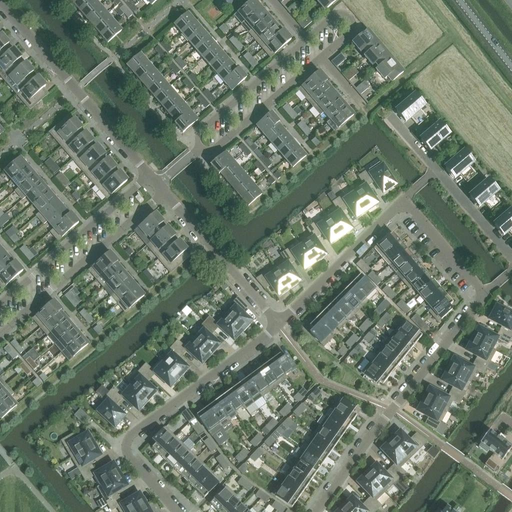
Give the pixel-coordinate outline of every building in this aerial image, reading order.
[(78,10),(90,0),(74,0),(72,2),(75,6),(74,7),(78,10)] [(85,18),(100,7),(93,0),(90,0),(78,10),(82,14),(81,15),(85,18)] [(238,14),(234,17),(236,20),(241,26),(246,22),(261,9),(260,8),(259,9),(257,6),(258,5),(254,0),(254,1),(253,0),(238,13),(238,14)] [(337,0),(319,0),(316,2),(325,11),(337,0)] [(134,6),(130,1),(126,5),(130,9),(134,6)] [(291,17),(301,8),(296,2),(286,11),(291,17)] [(127,11),(123,6),(119,10),(124,15),(127,11)] [(138,11),(134,6),(130,9),(134,14),(138,11)] [(93,27),(107,15),(100,7),(85,18),(89,23),(88,24),(92,27),(93,27)] [(246,22),(241,26),(248,34),(253,30),(268,17),(267,16),(266,17),(264,14),(265,13),(262,10),(261,9),(246,22)] [(132,16),(127,11),(124,15),(128,19),(132,16)] [(182,34),(195,23),(192,19),(192,18),(188,15),(187,14),(174,26),(182,34)] [(100,35),(114,23),(107,15),(93,27),(96,31),(95,32),(100,35)] [(303,30),(313,22),(308,16),(298,24),(303,30)] [(253,30),(248,34),(255,42),(260,38),(275,25),(274,25),(271,23),(272,21),(269,18),(268,17),(253,30)] [(107,44),(121,32),(114,23),(100,35),(103,39),(102,40),(107,43),(107,44)] [(189,42),(202,31),(199,27),(199,26),(195,23),(182,34),(189,42)] [(260,38),(255,42),(262,50),(267,46),(283,32),(281,33),(278,31),(279,29),(276,26),(275,25),(260,38)] [(228,31),(223,26),(219,29),(224,35),(228,31)] [(196,51),(209,39),(206,35),(206,34),(202,31),(189,42),(196,51)] [(378,45),(375,41),(367,31),(352,44),(360,53),(365,50),(368,54),(364,58),(365,58),(379,45),(378,45)] [(267,46),(262,50),(267,55),(269,59),(270,58),(274,55),(291,41),(283,32),(267,46)] [(9,54),(4,48),(9,45),(1,36),(0,36),(0,61),(13,50),(9,54)] [(238,43),(234,38),(229,41),(234,46),(238,43)] [(203,59),(216,47),(213,44),(213,43),(209,40),(209,39),(196,51),(203,59)] [(242,47),(238,43),(234,46),(238,51),(242,47)] [(390,59),(386,55),(387,54),(379,45),(365,58),(372,67),(376,63),(381,67),(376,71),(376,72),(391,59),(390,59)] [(210,67),(223,56),(220,52),(221,51),(216,48),(216,47),(203,59),(210,67)] [(21,68),(17,63),(21,59),(13,50),(0,61),(0,76),(5,82),(26,64),(25,64),(21,68)] [(252,59),(248,54),(243,58),(248,63),(252,59)] [(341,54),(331,63),(332,64),(336,69),(346,60),(341,54)] [(134,75),(148,64),(140,55),(127,67),(128,67),(130,72),(131,71),(134,75)] [(217,75),(230,64),(227,60),(228,59),(223,56),(210,67),(217,75)] [(257,65),(252,59),(248,63),(253,69),(257,65)] [(402,73),(398,68),(399,68),(391,59),(376,72),(384,80),(388,77),(392,81),(391,82),(392,83),(403,73),(402,72),(402,73)] [(33,82),(29,77),(33,73),(26,64),(5,82),(10,78),(21,92),(17,96),(38,78),(37,78),(33,82)] [(141,83),(155,72),(148,64),(134,75),(135,76),(137,80),(138,80),(141,83)] [(224,84),(239,71),(238,70),(237,71),(234,68),(235,67),(230,64),(217,75),(224,84)] [(348,82),(358,74),(353,68),(343,76),(348,82)] [(231,92),(246,79),(239,71),(224,84),(231,92)] [(148,91),(162,80),(155,72),(141,83),(142,84),(144,88),(145,88),(148,91)] [(319,73),(298,91),(305,100),(326,82),(319,73)] [(46,96),(41,91),(45,87),(38,78),(17,96),(30,111),(46,96)] [(155,100),(169,88),(162,80),(148,91),(149,92),(151,96),(152,96),(155,100)] [(365,81),(354,90),(360,96),(370,87),(365,81)] [(326,82),(305,100),(312,108),(332,91),(331,90),(328,86),(327,87),(325,84),(327,82),(326,82)] [(162,108),(176,96),(169,88),(155,100),(156,100),(158,105),(159,104),(162,108)] [(211,95),(206,90),(203,94),(207,99),(211,95)] [(332,91),(312,108),(319,116),(324,112),(339,99),(338,98),(335,94),(334,95),(332,92),(332,91)] [(215,101),(211,95),(207,99),(211,104),(215,101)] [(170,116),(183,105),(176,96),(162,108),(163,108),(165,113),(166,112),(170,116)] [(205,101),(200,96),(196,99),(201,104),(205,101)] [(427,118),(420,110),(424,107),(415,97),(396,113),(400,118),(403,116),(406,121),(404,123),(405,123),(410,118),(417,126),(417,127),(418,127),(428,118),(427,118)] [(331,121),(346,108),(345,106),(343,102),(341,103),(339,100),(339,99),(324,112),(331,121)] [(209,106),(205,101),(201,104),(205,109),(209,106)] [(176,126),(190,113),(183,105),(170,116),(172,121),(173,120),(176,124),(175,125),(176,126)] [(291,111),(287,105),(283,109),(287,114),(291,111)] [(331,121),(326,125),(332,132),(333,133),(338,129),(353,116),(352,115),(350,110),(348,111),(346,109),(346,108),(331,121)] [(296,116),(292,111),(291,111),(287,114),(292,120),(296,116)] [(183,134),(197,121),(190,113),(176,126),(183,134)] [(263,135),(278,122),(271,114),(256,127),(263,135)] [(61,147),(82,129),(74,120),(70,124),(66,119),(49,133),(61,147)] [(270,143),(284,132),(281,127),(280,128),(279,124),(279,123),(278,122),(263,135),(270,143)] [(306,128),(302,123),(297,126),(302,131),(306,128)] [(452,147),(445,139),(448,135),(439,125),(420,141),(425,147),(427,145),(431,149),(429,151),(429,152),(435,147),(442,155),(442,156),(452,147),(452,146),(452,147)] [(310,133),(306,128),(302,131),(306,136),(310,133)] [(72,160),(93,143),(85,134),(81,137),(77,133),(82,129),(61,147),(72,160)] [(278,152),(291,140),(288,135),(287,136),(284,132),(270,143),(278,152)] [(253,144),(248,139),(244,142),(249,147),(253,144)] [(320,144),(315,139),(311,142),(316,147),(320,144)] [(285,160),(298,149),(298,148),(295,144),(294,144),(291,140),(278,152),(285,160)] [(83,173),(104,155),(96,147),(92,150),(89,146),(93,143),(72,160),(83,173)] [(247,149),(242,144),(238,148),(243,153),(247,149)] [(257,149),(253,144),(249,147),(253,152),(257,149)] [(251,154),(247,149),(243,153),(247,158),(251,154)] [(292,169),(306,157),(305,156),(302,152),(301,152),(298,149),(285,160),(292,169)] [(218,174),(232,162),(225,154),(211,166),(218,174)] [(476,175),(469,167),(473,164),(464,154),(445,170),(449,175),(451,173),(455,177),(453,179),(454,180),(459,175),(466,183),(466,184),(467,184),(477,175),(476,175)] [(95,186),(116,169),(108,160),(104,163),(100,159),(104,156),(104,155),(83,173),(95,186)] [(12,181),(27,168),(24,164),(25,163),(21,160),(20,159),(11,166),(10,166),(6,170),(7,170),(5,172),(12,181)] [(50,159),(44,164),(54,175),(59,170),(50,159)] [(226,181),(240,170),(232,162),(218,174),(218,175),(220,174),(223,177),(222,178),(226,181)] [(395,185),(379,163),(363,174),(370,185),(375,182),(378,185),(377,185),(383,194),(384,193),(383,192),(393,185),(394,186),(395,185)] [(15,192),(34,176),(31,172),(32,171),(28,169),(27,168),(12,181),(19,188),(15,192)] [(118,189),(127,182),(119,173),(115,177),(111,172),(116,169),(95,186),(106,200),(114,193),(114,194),(119,190),(118,189)] [(234,190),(247,179),(240,170),(226,181),(230,186),(229,187),(233,190),(234,190)] [(65,176),(60,171),(55,175),(60,180),(65,176)] [(281,177),(277,172),(273,176),(277,180),(281,177)] [(370,194),(366,188),(370,185),(363,174),(358,177),(365,187),(354,194),(367,212),(374,208),(373,206),(377,204),(372,197),(371,198),(369,194),(370,194)] [(22,200),(41,184),(38,180),(39,180),(35,177),(34,176),(15,192),(22,200)] [(275,182),(271,178),(267,181),(271,186),(275,182)] [(241,198),(254,187),(247,179),(234,190),(237,194),(236,195),(240,198),(241,198)] [(501,203),(494,195),(497,192),(488,182),(469,198),(474,203),(476,201),(480,206),(478,208),(484,203),(491,212),(501,204),(501,203)] [(33,205),(48,192),(45,189),(46,188),(42,185),(41,184),(22,200),(23,201),(26,197),(33,205)] [(248,207),(261,195),(254,187),(241,198),(244,202),(243,203),(247,206),(248,207)] [(36,217),(55,200),(52,197),(53,196),(49,193),(48,192),(33,205),(40,213),(36,216),(36,217)] [(367,212),(354,194),(344,201),(342,197),(337,200),(344,211),(349,208),(352,211),(351,211),(356,218),(359,216),(360,217),(367,212)] [(143,200),(142,199),(140,197),(138,195),(135,198),(140,204),(143,201),(143,200)] [(43,225),(62,208),(59,205),(60,204),(56,201),(55,200),(36,217),(43,225)] [(344,220),(340,214),(344,211),(337,200),(332,203),(338,212),(329,220),(326,216),(341,238),(348,234),(348,232),(351,230),(346,223),(345,224),(343,220),(344,220)] [(50,233),(71,215),(70,215),(69,216),(67,213),(67,212),(63,210),(62,208),(43,225),(44,225),(48,222),(54,229),(50,232),(50,233)] [(511,211),(494,227),(498,232),(501,230),(504,234),(502,236),(503,237),(508,232),(511,235),(511,211)] [(155,214),(134,232),(146,246),(167,228),(163,232),(159,227),(163,223),(155,214)] [(69,232),(78,224),(71,215),(50,233),(58,241),(65,236),(69,232)] [(341,238),(326,216),(311,226),(318,237),(324,234),(326,237),(325,237),(330,244),(333,242),(334,243),(341,238)] [(318,246),(314,240),(318,237),(311,226),(306,229),(313,239),(303,246),(315,264),(322,259),(322,258),(325,256),(320,249),(317,246),(318,246)] [(174,245),(170,241),(175,237),(167,228),(146,246),(158,260),(179,242),(174,245)] [(14,236),(10,231),(6,234),(10,239),(14,236)] [(382,258),(400,243),(399,242),(398,243),(392,234),(393,234),(392,233),(374,249),(382,258)] [(18,241),(14,236),(10,239),(14,244),(18,241)] [(187,260),(182,255),(186,251),(179,242),(158,260),(170,274),(187,260)] [(389,266),(407,251),(406,250),(405,251),(400,243),(382,258),(389,266)] [(315,264),(303,246),(292,253),(290,249),(285,252),(293,263),(298,260),(300,263),(299,263),(304,270),(307,268),(308,269),(315,264)] [(28,252),(24,247),(20,251),(24,256),(28,252)] [(133,253),(128,248),(124,252),(128,257),(133,253)] [(396,274),(413,259),(413,257),(411,258),(407,251),(389,266),(396,274)] [(33,258),(28,252),(24,256),(29,261),(33,258)] [(292,272),(288,266),(293,263),(285,252),(281,255),(285,262),(274,268),(289,290),(297,285),(296,284),(299,282),(294,275),(291,272),(292,272)] [(96,280),(117,262),(109,254),(89,271),(96,280)] [(0,276),(15,263),(13,264),(11,261),(7,258),(7,257),(0,262),(0,276)] [(402,282),(420,266),(419,265),(418,266),(413,259),(396,274),(402,282)] [(369,270),(360,261),(356,266),(365,274),(369,270)] [(117,262),(96,280),(103,288),(122,272),(121,271),(119,267),(118,267),(116,264),(117,263),(117,262)] [(13,280),(22,272),(15,263),(0,276),(0,287),(2,290),(9,284),(14,281),(13,280)] [(412,287),(427,274),(426,273),(425,274),(420,266),(402,282),(409,289),(412,287)] [(289,290),(274,268),(256,280),(265,290),(272,286),(274,289),(273,289),(278,296),(282,295),(289,290)] [(122,272),(103,288),(111,296),(129,280),(128,279),(126,275),(125,275),(122,272)] [(372,281),(376,277),(372,273),(368,277),(372,281)] [(418,295),(433,282),(432,280),(431,281),(427,274),(412,287),(418,295)] [(374,290),(360,276),(354,285),(352,284),(352,285),(365,298),(374,290)] [(376,286),(380,281),(376,277),(372,281),(376,286)] [(118,305),(137,288),(135,287),(133,283),(132,283),(129,280),(111,296),(118,305)] [(425,302),(440,289),(439,288),(438,289),(433,282),(418,295),(425,302)] [(365,298),(352,285),(347,292),(345,291),(344,292),(361,309),(369,302),(365,298)] [(391,292),(386,287),(382,292),(387,296),(391,292)] [(135,304),(144,297),(142,295),(140,291),(139,292),(137,288),(118,305),(125,313),(131,308),(131,309),(135,305),(135,304)] [(432,310),(447,297),(446,296),(445,297),(440,289),(425,302),(432,310)] [(361,309),(344,292),(339,299),(338,298),(337,299),(354,316),(361,309)] [(395,296),(391,292),(387,296),(391,300),(395,296)] [(74,299),(69,293),(65,297),(69,302),(74,299)] [(451,311),(448,307),(453,304),(447,297),(432,310),(429,312),(438,323),(451,311)] [(244,317),(241,314),(246,308),(238,298),(223,314),(243,332),(249,326),(248,325),(251,322),(244,316),(244,317)] [(78,304),(74,299),(69,302),(74,308),(78,304)] [(354,316),(337,299),(332,306),(331,305),(330,306),(347,323),(354,316)] [(40,328),(61,311),(54,303),(53,302),(44,310),(39,313),(40,314),(33,320),(40,328)] [(401,310),(405,306),(401,302),(397,306),(401,310)] [(381,313),(386,309),(381,305),(377,309),(381,313)] [(347,323),(330,306),(325,313),(324,312),(323,314),(337,327),(340,331),(341,329),(347,323)] [(409,310),(405,306),(401,310),(405,315),(409,310)] [(511,315),(496,307),(496,308),(497,309),(491,320),(490,319),(490,320),(498,325),(499,324),(502,326),(499,332),(511,339),(511,315)] [(377,318),(381,313),(377,309),(373,314),(377,318)] [(47,337),(66,320),(65,319),(63,315),(62,315),(60,313),(61,311),(40,328),(47,337)] [(88,316),(84,311),(80,314),(84,319),(88,316)] [(243,332),(223,314),(215,323),(209,318),(204,323),(214,332),(219,327),(224,332),(225,332),(228,334),(227,335),(233,341),(236,338),(237,339),(243,332)] [(337,327),(323,314),(318,321),(317,319),(315,321),(329,335),(337,327)] [(386,324),(390,319),(386,315),(382,320),(386,324)] [(92,320),(88,316),(84,319),(88,324),(92,320)] [(415,325),(420,320),(415,316),(411,320),(415,325)] [(55,345),(73,328),(72,327),(70,323),(69,324),(66,320),(47,337),(55,345)] [(367,329),(372,324),(367,320),(363,325),(367,329)] [(382,328),(386,324),(382,320),(377,324),(382,328)] [(428,329),(420,320),(415,325),(424,333),(428,329)] [(329,335),(315,321),(309,327),(313,331),(310,334),(324,348),(333,338),(329,335)] [(421,337),(422,337),(403,321),(395,331),(413,346),(414,345),(413,344),(421,337)] [(212,340),(209,338),(214,332),(204,323),(200,328),(203,331),(195,340),(191,337),(211,356),(217,349),(216,348),(219,346),(212,340)] [(363,333),(367,329),(363,325),(359,329),(363,333)] [(102,332),(98,327),(93,330),(98,335),(102,332)] [(62,353),(81,337),(79,335),(77,331),(76,332),(73,328),(55,345),(62,353)] [(511,339),(499,332),(496,338),(489,335),(485,334),(486,333),(478,329),(476,332),(475,332),(471,339),(491,350),(497,339),(507,345),(511,339)] [(372,339),(376,335),(372,331),(368,335),(372,339)] [(413,346),(395,331),(388,339),(407,354),(408,353),(407,352),(413,346)] [(368,344),(372,339),(368,335),(364,340),(368,344)] [(354,344),(358,340),(353,336),(349,340),(354,344)] [(79,353),(88,345),(86,344),(84,339),(83,340),(81,337),(62,353),(69,361),(75,357),(79,353)] [(211,356),(191,337),(183,347),(177,341),(173,347),(182,356),(187,351),(192,356),(193,355),(196,358),(195,358),(202,364),(204,361),(205,362),(211,356)] [(407,354),(388,339),(382,347),(401,362),(402,361),(401,360),(407,354)] [(474,363),(486,369),(495,352),(491,350),(471,339),(467,347),(468,348),(466,351),(474,355),(474,354),(477,356),(474,363)] [(350,349),(354,344),(349,340),(345,345),(350,349)] [(19,346),(14,341),(10,344),(15,350),(19,346)] [(12,352),(8,346),(3,350),(8,355),(12,352)] [(24,351),(19,347),(19,346),(15,350),(19,355),(24,351)] [(358,355),(362,350),(358,346),(354,351),(358,355)] [(180,364),(177,361),(182,356),(173,347),(159,361),(179,379),(185,373),(184,372),(187,369),(181,363),(180,364)] [(401,362),(382,347),(375,355),(379,358),(394,370),(395,369),(394,368),(401,362)] [(342,357),(347,352),(343,348),(338,353),(342,357)] [(354,360),(358,355),(354,351),(349,356),(354,360)] [(17,357),(12,352),(8,355),(13,361),(17,357)] [(295,368),(286,357),(283,359),(279,355),(272,360),(284,376),(295,368)] [(34,363),(29,358),(25,361),(29,366),(34,363)] [(394,370),(379,358),(373,366),(388,378),(389,377),(388,376),(394,370)] [(483,375),(486,369),(474,363),(471,368),(465,365),(465,366),(461,364),(461,363),(454,359),(452,363),(451,362),(447,370),(470,383),(476,371),(483,375)] [(284,376),(272,360),(271,361),(272,363),(264,367),(278,386),(287,380),(284,376)] [(145,365),(141,370),(150,379),(155,374),(161,379),(164,381),(164,382),(170,388),(172,385),(173,386),(179,379),(159,361),(151,370),(145,365)] [(27,368),(23,363),(18,367),(23,372),(27,368)] [(38,368),(34,363),(29,366),(33,371),(38,368)] [(388,378),(373,366),(369,363),(360,373),(375,385),(378,382),(383,385),(388,378)] [(278,386),(264,367),(263,367),(264,369),(256,373),(270,392),(278,386)] [(31,373),(27,368),(23,372),(27,377),(31,373)] [(148,387),(145,385),(150,379),(141,370),(127,384),(147,403),(153,396),(152,395),(155,392),(149,387),(148,387)] [(465,393),(470,383),(447,370),(443,377),(444,378),(442,381),(449,385),(450,384),(453,386),(450,393),(461,400),(465,393)] [(270,392),(256,373),(255,373),(255,375),(248,379),(262,398),(270,392)] [(47,379),(43,374),(39,378),(43,383),(47,379)] [(41,385),(36,379),(32,383),(37,388),(41,385)] [(262,398),(248,379),(246,379),(247,381),(240,385),(254,404),(262,398)] [(147,403),(127,384),(127,385),(131,388),(123,397),(114,388),(109,393),(119,402),(123,397),(129,403),(129,402),(132,405),(138,411),(141,408),(142,409),(147,403)] [(254,404),(240,385),(238,385),(239,387),(231,391),(243,406),(246,410),(248,409),(254,404)] [(0,405),(13,395),(6,387),(0,391),(0,405)] [(102,401),(94,409),(114,428),(115,427),(115,426),(123,417),(123,418),(124,417),(117,410),(116,411),(113,408),(119,402),(109,393),(109,394),(101,387),(95,394),(102,401)] [(461,400),(450,393),(447,399),(440,395),(440,396),(437,394),(437,393),(429,389),(428,393),(426,392),(422,400),(446,413),(452,402),(459,405),(461,400)] [(302,398),(307,394),(302,390),(298,394),(302,398)] [(316,398),(321,394),(317,390),(312,394),(316,398)] [(243,406),(231,391),(230,392),(231,393),(223,397),(234,412),(243,406)] [(298,403),(302,398),(298,394),(293,399),(298,403)] [(312,403),(316,398),(312,394),(308,399),(312,403)] [(0,418),(1,420),(16,407),(17,407),(10,398),(13,395),(0,405),(0,418)] [(234,412),(223,397),(222,398),(222,399),(215,403),(229,422),(237,416),(234,412)] [(352,413),(355,409),(339,399),(331,410),(335,412),(351,424),(356,416),(352,413)] [(441,423),(446,413),(422,400),(418,408),(419,408),(418,412),(425,416),(425,415),(429,417),(425,425),(442,437),(447,427),(441,423)] [(229,422),(215,403),(213,404),(214,405),(207,409),(218,425),(221,428),(222,428),(229,422)] [(287,414),(292,409),(287,405),(283,409),(287,414)] [(302,414),(306,409),(302,405),(297,409),(302,414)] [(218,425),(207,409),(205,410),(206,411),(197,416),(196,416),(208,432),(218,425)] [(283,418),(287,414),(283,409),(279,414),(283,418)] [(298,418),(302,414),(297,409),(293,414),(298,418)] [(80,410),(74,417),(84,426),(90,419),(80,410)] [(194,420),(187,411),(182,414),(189,424),(194,420)] [(351,424),(335,412),(329,421),(345,432),(349,424),(350,425),(351,424)] [(319,426),(339,440),(343,432),(345,433),(345,432),(329,421),(326,418),(325,418),(320,426),(319,426)] [(273,429),(277,424),(273,420),(269,424),(273,429)] [(287,428),(291,424),(287,420),(283,424),(287,428)] [(200,428),(196,424),(192,427),(195,432),(200,428)] [(269,433),(273,429),(269,424),(264,429),(269,433)] [(339,441),(339,440),(319,426),(313,434),(314,435),(333,448),(337,441),(339,441)] [(158,455),(174,438),(165,428),(152,442),(155,445),(152,449),(158,455)] [(204,433),(200,428),(195,432),(199,437),(204,433)] [(481,445),(478,449),(486,455),(489,451),(502,460),(502,461),(511,448),(510,448),(511,446),(504,440),(502,442),(500,440),(489,432),(480,444),(480,445),(480,444),(481,445)] [(409,460),(427,443),(416,435),(408,442),(405,440),(406,439),(400,433),(397,435),(396,434),(390,441),(409,460)] [(71,459),(95,445),(90,437),(89,438),(87,434),(80,439),(80,440),(77,442),(73,435),(61,442),(71,459)] [(258,444),(263,439),(258,435),(254,439),(258,444)] [(273,443),(277,439),(273,435),(268,439),(273,443)] [(333,448),(314,435),(308,443),(312,446),(328,457),(331,449),(333,450),(333,448)] [(166,462),(182,445),(174,438),(158,455),(159,456),(160,455),(166,462)] [(254,448),(258,444),(254,439),(250,444),(254,448)] [(269,448),(273,443),(268,439),(264,444),(269,448)] [(212,445),(208,440),(203,443),(207,448),(212,445)] [(409,460),(390,441),(383,447),(384,448),(382,450),(387,456),(388,456),(391,459),(390,459),(395,464),(389,470),(399,479),(404,474),(400,469),(409,460)] [(89,462),(92,460),(93,461),(100,456),(98,453),(99,452),(95,445),(71,459),(81,475),(93,469),(89,462)] [(173,469),(189,452),(182,445),(166,462),(166,463),(168,462),(173,469)] [(215,449),(212,445),(207,448),(211,453),(215,449)] [(328,457),(312,446),(306,454),(322,465),(326,457),(327,458),(328,457)] [(432,448),(426,453),(434,460),(439,453),(432,448)] [(244,459),(248,454),(244,450),(239,455),(244,459)] [(258,458),(263,454),(258,450),(254,454),(258,458)] [(322,465),(306,454),(302,451),(296,460),(316,474),(320,466),(321,467),(322,465)] [(180,476),(197,459),(189,452),(173,469),(174,470),(175,469),(180,476)] [(254,463),(258,458),(254,454),(250,458),(254,463)] [(239,463),(244,459),(239,455),(235,459),(239,463)] [(224,462),(221,456),(216,460),(220,465),(224,462)] [(188,483),(204,466),(197,459),(180,476),(181,477),(182,476),(188,483)] [(316,474),(296,460),(290,468),(310,482),(314,474),(315,475),(316,474)] [(228,467),(224,462),(220,465),(223,470),(228,467)] [(97,488),(121,475),(116,467),(115,468),(113,465),(106,469),(106,470),(103,472),(102,471),(96,475),(93,469),(81,475),(85,481),(95,476),(101,486),(97,488)] [(209,476),(212,474),(204,466),(188,483),(189,484),(190,483),(195,490),(209,476)] [(242,475),(247,470),(243,466),(238,471),(242,475)] [(372,467),(366,473),(385,493),(393,485),(403,495),(408,489),(399,479),(389,470),(384,475),(381,472),(382,472),(376,466),(373,468),(372,467)] [(310,482),(290,468),(284,477),(288,479),(304,490),(308,482),(309,483),(310,482)] [(385,493),(366,473),(359,479),(360,481),(358,483),(363,489),(364,489),(367,492),(366,492),(371,497),(366,502),(375,511),(380,506),(376,502),(385,493)] [(115,492),(118,490),(119,491),(126,486),(124,483),(125,482),(121,475),(97,488),(107,506),(119,499),(115,492)] [(204,499),(217,484),(209,476),(195,490),(196,491),(197,490),(203,498),(204,499)] [(243,488),(247,483),(241,479),(238,484),(243,488)] [(304,490),(288,479),(282,488),(298,499),(302,491),(303,492),(304,490)] [(248,491),(252,487),(247,483),(243,488),(248,491)] [(298,499),(282,488),(278,484),(270,495),(291,509),(292,508),(291,508),(296,499),(298,500),(298,499)] [(220,511),(233,499),(236,496),(226,488),(210,505),(211,505),(219,511),(218,511),(220,511)] [(260,500),(264,495),(259,491),(255,496),(260,500)] [(119,511),(134,511),(147,505),(142,497),(141,498),(139,495),(132,499),(132,500),(129,502),(128,501),(122,505),(119,499),(107,506),(111,511),(117,508),(119,511)] [(265,503),(269,498),(264,495),(260,500),(265,503)] [(234,511),(240,506),(233,499),(220,511),(234,511)] [(374,511),(375,511),(366,502),(360,508),(357,505),(358,505),(352,499),(349,501),(348,500),(342,507),(347,511),(374,511)] [(276,511),(280,506),(275,503),(271,508),(276,511)]
